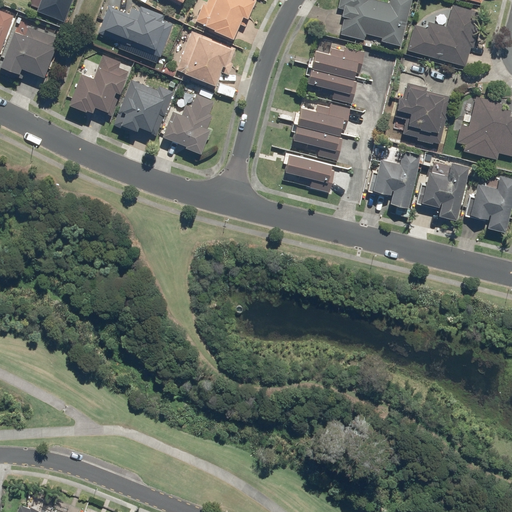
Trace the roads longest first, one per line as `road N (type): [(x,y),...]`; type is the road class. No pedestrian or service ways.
road 1 (residential): [(226,204),(511,272)]
road 2 (residential): [(0,111),(94,157),(226,204)]
road 3 (residential): [(226,204),(268,50),(294,0)]
road 4 (residential): [(186,511),(99,475),(0,456)]
